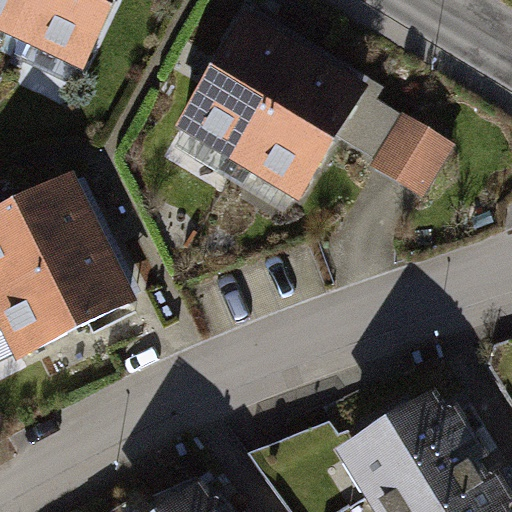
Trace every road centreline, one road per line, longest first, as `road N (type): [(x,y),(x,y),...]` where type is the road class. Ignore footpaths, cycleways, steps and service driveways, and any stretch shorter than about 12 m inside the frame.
road 1 (residential): [(511,264),(211,376),(0,488)]
road 2 (tertiary): [(511,63),(406,0)]
